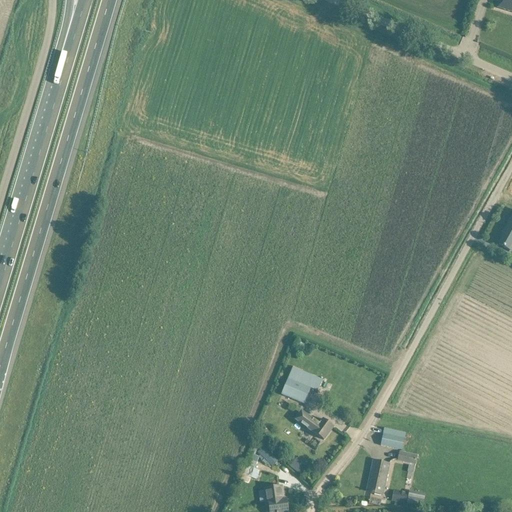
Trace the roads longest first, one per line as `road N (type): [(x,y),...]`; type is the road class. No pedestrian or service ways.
road 1 (unclassified): [(310,511),(311,498),(365,432),(511,168)]
road 2 (motorway): [(0,364),(108,0)]
road 3 (motorway): [(73,40),(0,284)]
road 4 (unclassified): [(0,201),(52,0)]
road 5 (unclassified): [(511,80),(332,0)]
